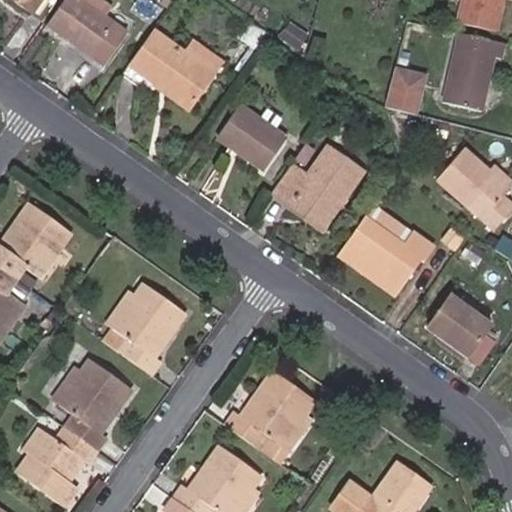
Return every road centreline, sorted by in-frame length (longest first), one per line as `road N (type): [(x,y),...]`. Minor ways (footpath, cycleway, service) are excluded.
road 1 (residential): [(511,487),(477,415),(274,273)]
road 2 (residential): [(107,511),(274,273)]
road 3 (residential): [(274,273),(36,107)]
